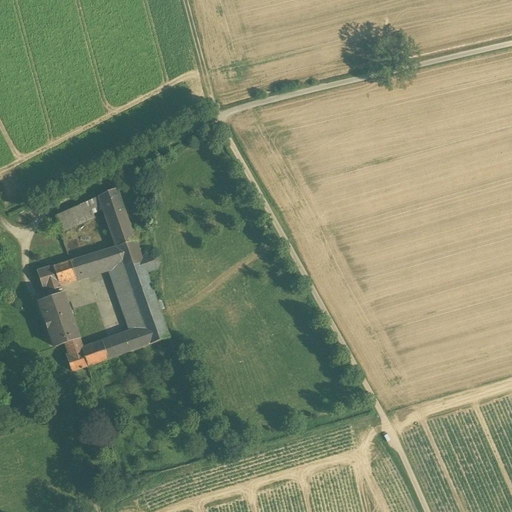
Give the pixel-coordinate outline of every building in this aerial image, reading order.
[(116,190),(97,198),(102,211),(121,205),(116,190)] [(97,198),(53,217),(58,233),(103,214),(102,211),(97,198)] [(121,205),(102,211),(103,214),(115,248),(134,242),(121,205)] [(134,242),(115,248),(121,265),(124,275),(143,268),(134,242)] [(115,248),(52,268),(57,284),(58,285),(59,284),(121,265),(115,248)] [(52,268),(37,273),(43,290),(45,289),(57,284),(52,268)] [(143,268),(124,275),(132,296),(151,290),(143,268)] [(57,284),(45,289),(49,300),(62,295),(59,284),(58,285),(57,284)] [(151,290),(132,296),(142,326),(161,320),(151,290)] [(49,300),(38,304),(54,348),(65,345),(78,340),(62,295),(49,300)] [(161,320),(142,326),(143,329),(149,346),(168,339),(161,320)] [(82,350),(81,351),(81,352),(87,368),(149,346),(143,329),(82,350)] [(78,340),(65,345),(68,356),(81,352),(81,351),(82,350),(78,340)] [(68,356),(66,356),(72,373),(87,368),(81,352),(68,356)]
